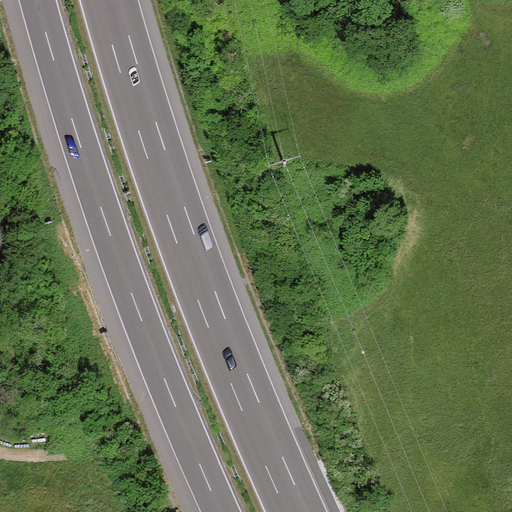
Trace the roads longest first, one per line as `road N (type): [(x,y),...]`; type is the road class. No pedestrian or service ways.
road 1 (motorway): [(297,511),(206,295),(110,0)]
road 2 (motorway): [(37,0),(110,235),(220,511)]
